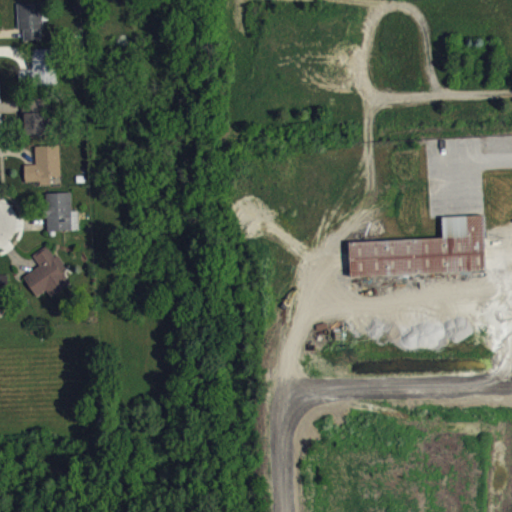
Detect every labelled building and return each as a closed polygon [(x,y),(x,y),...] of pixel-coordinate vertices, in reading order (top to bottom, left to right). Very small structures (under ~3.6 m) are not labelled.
[(20,36),(25,36),(25,47),(44,47),(44,10),(19,10),(20,36)] [(36,91),(57,90),(56,56),(34,56),(36,91)] [(47,141),(45,106),(30,106),(31,119),(27,119),(27,142),(47,141)] [(27,189),(41,188),(41,192),(53,191),(53,184),(63,183),(61,152),(37,153),(37,171),(26,172),(27,189)] [(81,218),(73,218),(73,199),(48,200),(49,238),(81,237),(81,218)] [(441,214),(483,212),(486,267),(349,274),(348,239),(442,235),(441,214)] [(41,273),(25,284),(38,304),(49,297),(53,304),(73,291),(64,277),(68,274),(60,262),(56,264),(49,252),(34,262),(41,273)] [(0,307),(11,307),(10,282),(0,282),(0,307)]
